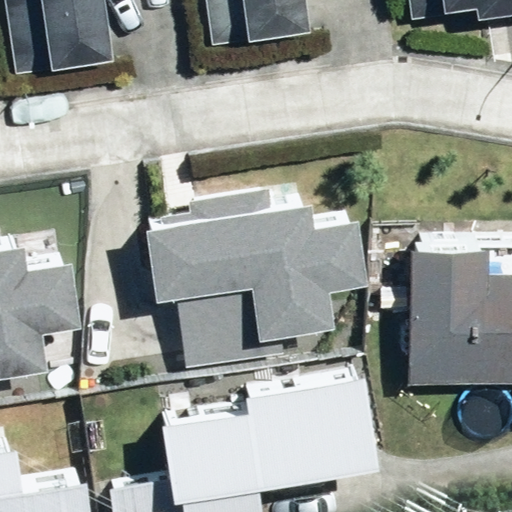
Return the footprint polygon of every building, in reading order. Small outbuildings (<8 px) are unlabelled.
[(0,0),(0,72),(0,74),(92,59),(82,0),(0,0)] [(192,0),(200,46),(293,31),(287,0),(192,0)] [(511,0),(413,0),(416,20),(511,8),(511,0)] [(171,212),(119,216),(124,295),(223,289),(224,308),(168,312),(171,361),(241,357),(239,329),(326,324),(323,287),(350,286),(346,211),(289,214),(288,187),(170,194),(171,212)] [(55,218),(0,222),(0,369),(33,367),(30,327),(63,324),(55,218)] [(511,266),(467,266),(468,234),(381,233),(379,379),(511,380),(511,266)] [(362,457),(349,365),(127,396),(137,472),(90,478),(94,511),(141,511),(138,488),(362,457)] [(0,511),(78,511),(80,465),(10,463),(11,446),(0,445),(0,511)]
